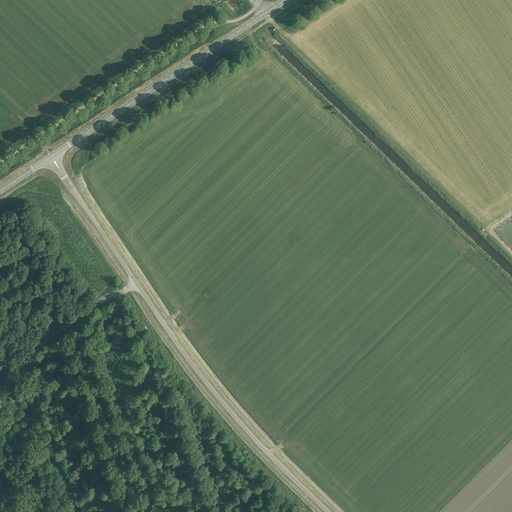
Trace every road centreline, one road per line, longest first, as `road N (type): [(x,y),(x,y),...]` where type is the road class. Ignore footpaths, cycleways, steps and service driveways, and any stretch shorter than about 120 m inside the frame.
road 1 (unclassified): [(327,511),(207,384),(51,157)]
road 2 (secondary): [(51,157),(285,0)]
